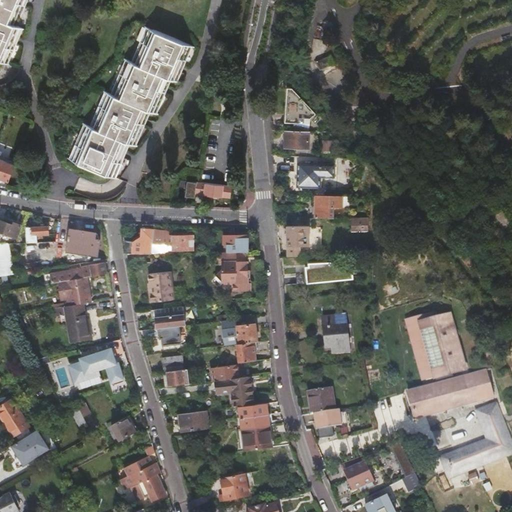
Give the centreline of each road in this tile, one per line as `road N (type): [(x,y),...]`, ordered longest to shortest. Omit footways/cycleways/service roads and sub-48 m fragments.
road 1 (residential): [(109,214),(128,326),(186,511)]
road 2 (residential): [(265,217),(282,384),(329,511)]
road 3 (residential): [(263,0),(251,68),(265,217)]
road 4 (residential): [(109,214),(265,217)]
